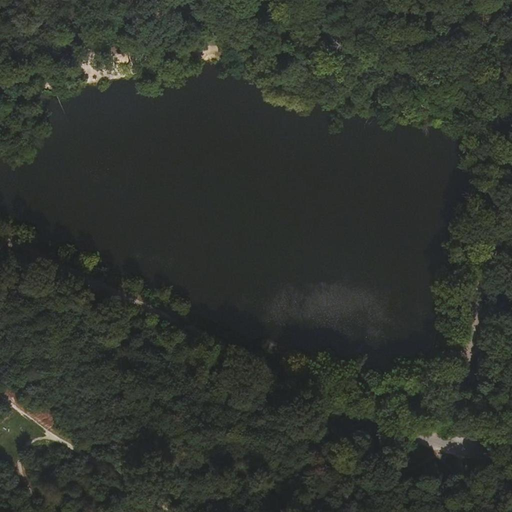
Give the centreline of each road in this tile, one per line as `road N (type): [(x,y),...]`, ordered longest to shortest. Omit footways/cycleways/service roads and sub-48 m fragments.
road 1 (track): [(0,241),(447,448)]
road 2 (track): [(447,448),(511,161)]
road 3 (track): [(0,392),(161,511)]
road 4 (track): [(447,448),(322,511)]
